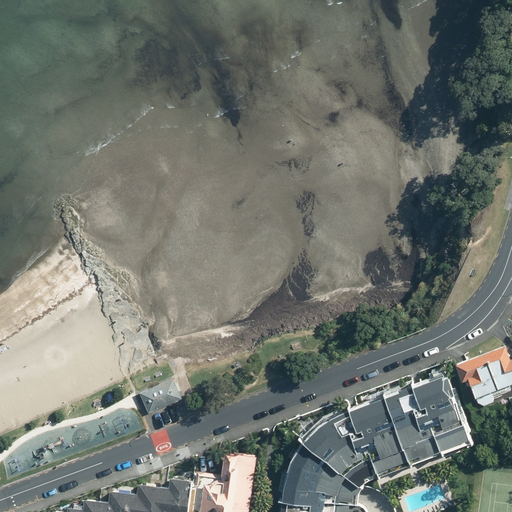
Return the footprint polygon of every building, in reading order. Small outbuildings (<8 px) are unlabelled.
[(511,379),(511,344),(511,341),(463,360),(469,375),(475,373),(482,391),(511,379)] [(383,471),(476,434),(452,368),(356,403),(335,410),(319,426),(307,437),(294,456),(288,477),(282,511),(349,511),(351,501),(360,502),(360,491),(366,480),(383,471)] [(141,394),(150,413),(184,398),(175,379),(141,394)] [(203,469),(197,511),(254,511),(262,453),(231,449),(228,472),(203,469)] [(89,504),(75,503),(75,507),(59,506),(58,511),(172,511),(173,511),(172,511),(194,511),(198,476),(176,473),(175,483),(146,480),(145,489),(117,486),(116,497),(90,495),(89,504)]
